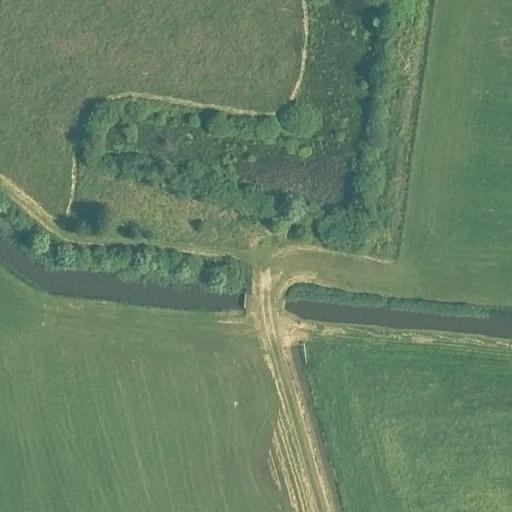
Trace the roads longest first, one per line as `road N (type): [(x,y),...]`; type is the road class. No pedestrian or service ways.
road 1 (track): [(320,511),(276,349),(275,275)]
road 2 (track): [(275,275),(309,267),(400,278)]
